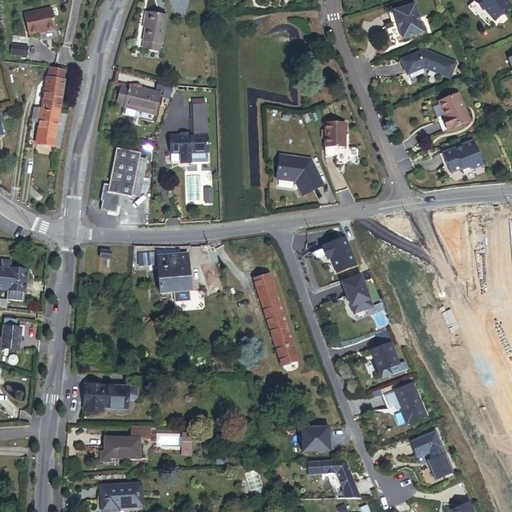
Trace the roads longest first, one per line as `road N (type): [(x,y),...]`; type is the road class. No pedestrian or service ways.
road 1 (residential): [(278,224),(374,478),(399,489)]
road 2 (tertiary): [(42,511),(70,233)]
road 3 (tertiary): [(70,233),(76,160),(117,0)]
road 4 (residential): [(328,0),(343,60),(407,207)]
road 5 (residential): [(70,233),(188,236),(278,224)]
road 6 (residential): [(278,224),(407,207)]
